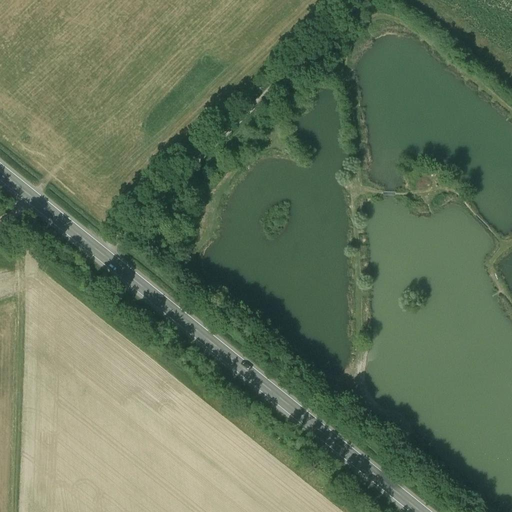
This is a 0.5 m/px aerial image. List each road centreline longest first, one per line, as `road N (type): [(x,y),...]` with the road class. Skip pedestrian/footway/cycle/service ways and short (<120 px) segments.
road 1 (secondary): [(40,204),(419,511)]
road 2 (track): [(99,252),(364,0)]
road 3 (track): [(12,511),(19,212)]
